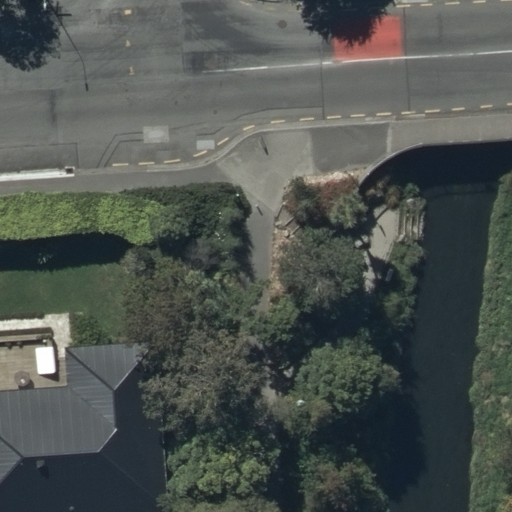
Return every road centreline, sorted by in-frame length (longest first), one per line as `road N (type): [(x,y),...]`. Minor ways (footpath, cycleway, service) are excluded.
road 1 (tertiary): [(183,78),(511,50)]
road 2 (tertiary): [(0,88),(183,78)]
